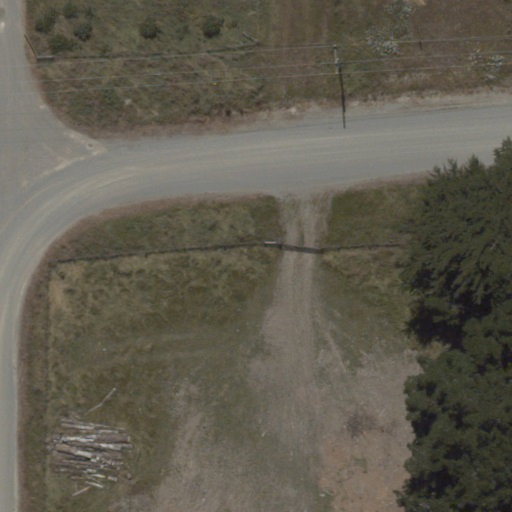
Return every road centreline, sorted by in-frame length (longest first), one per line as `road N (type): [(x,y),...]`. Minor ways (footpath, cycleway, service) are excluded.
road 1 (unclassified): [(44,212),(102,187),(185,167),(511,143)]
road 2 (unclassified): [(8,0),(11,165),(20,189),(44,212)]
